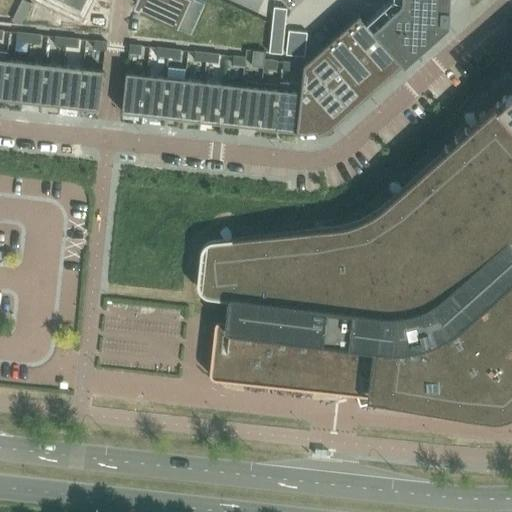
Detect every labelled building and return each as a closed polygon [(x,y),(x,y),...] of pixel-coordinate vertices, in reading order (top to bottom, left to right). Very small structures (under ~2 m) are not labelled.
[(22,0),(17,10),(25,14),(30,4),(22,0)] [(135,0),(132,7),(191,33),(192,31),(205,2),(201,0),(135,0)] [(371,17),(366,21),(401,60),(404,65),(409,60),(414,56),(449,25),(450,0),(389,0),(385,4),(376,13),(371,17)] [(274,7),(273,15),(286,16),(287,9),(274,7)] [(17,10),(12,20),(20,24),(25,14),(17,10)] [(360,14),(342,30),(373,66),(383,76),(395,66),(401,60),(366,21),(360,14)] [(273,15),(272,22),(285,24),(286,16),(273,15)] [(272,22),(272,30),(284,31),(285,24),(272,22)] [(272,30),(271,37),(283,39),(284,31),(272,30)] [(342,30),(324,46),(365,92),(371,87),(383,76),(373,66),(342,30)] [(289,31),(286,54),(304,56),(307,33),(289,31)] [(28,42),(29,34),(17,32),(16,40),(28,42)] [(40,43),(41,35),(29,34),(28,42),(40,43)] [(66,46),(67,38),(55,36),(54,45),(66,46)] [(271,37),(270,45),(283,46),(283,39),(271,37)] [(78,47),(79,39),(67,38),(66,46),(78,47)] [(94,41),(93,49),(105,50),(106,42),(94,41)] [(141,54),(142,46),(129,45),(128,53),(141,54)] [(270,45),(269,53),(282,54),(283,46),(270,45)] [(324,46),(306,62),(338,98),(347,108),(359,98),(365,92),(324,46)] [(168,57),(169,49),(157,48),(156,56),(168,57)] [(180,59),(181,50),(169,49),(168,57),(180,59)] [(264,59),(265,52),(253,50),(251,66),(263,68),(264,59)] [(206,61),(207,53),(195,52),(194,60),(206,61)] [(218,63),(219,55),(207,53),(206,61),(218,63)] [(234,57),(233,66),(244,67),(244,58),(245,57),(234,56),(234,57)] [(21,101),(26,61),(6,59),(2,99),(21,101)] [(275,69),(276,61),(264,59),(263,68),(275,69)] [(21,101),(40,103),(45,64),(26,61),(21,101)] [(295,63),(283,62),(282,70),(294,71),(295,63)] [(300,92),(296,132),(300,132),(307,132),(313,131),(320,129),(326,126),(331,122),(335,119),(347,108),(338,98),(306,62),(303,65),(301,84),(300,92)] [(40,103),(59,105),(64,66),(45,64),(40,103)] [(59,105),(78,108),(83,68),(64,66),(59,105)] [(83,68),(78,108),(99,110),(103,70),(83,68)] [(122,112),(142,115),(147,75),(126,73),(122,112)] [(142,115),(161,117),(166,77),(147,75),(142,115)] [(161,117),(180,119),(185,79),(166,77),(161,117)] [(180,119),(199,121),(204,81),(185,79),(180,119)] [(204,81),(199,121),(218,123),(223,83),(204,81)] [(257,127),(261,83),(242,81),(241,85),(242,85),(237,125),(257,127)] [(296,132),(300,92),(301,84),(294,83),(280,81),(280,85),(281,85),(276,129),(296,132)] [(242,85),(241,85),(223,83),(218,123),(235,125),(237,125),(242,85)] [(281,85),(280,85),(261,83),(257,127),(276,129),(281,85)] [(511,89),(496,104),(511,121),(511,89)] [(197,282),(197,285),(197,287),(198,289),(199,291),(201,293),(203,295),(205,296),(207,297),(209,297),(228,299),(225,320),(224,319),(222,319),(220,320),(218,320),(217,321),(216,323),(215,324),(215,326),(212,348),(210,372),(210,374),(210,376),(211,377),(212,378),(214,379),(216,380),(230,381),(229,382),(356,396),(358,401),(360,406),(383,400),(435,406),(436,405),(455,407),(503,412),(503,416),(501,416),(500,416),(499,417),(498,417),(497,417),(497,418),(499,418),(501,418),(503,417),(505,417),(507,416),(511,417),(511,121),(496,104),(477,121),(468,129),(465,125),(460,136),(458,138),(455,134),(454,135),(450,145),(448,146),(445,142),(440,154),(414,177),(407,183),(402,187),(402,188),(395,194),(388,200),(378,208),(370,214),(365,217),(361,219),(356,221),(352,222),(347,224),(343,225),(339,226),(334,227),(332,227),(315,229),(298,231),(264,235),(232,238),(231,239),(222,239),(213,241),(206,244),(200,253),(197,282)]
